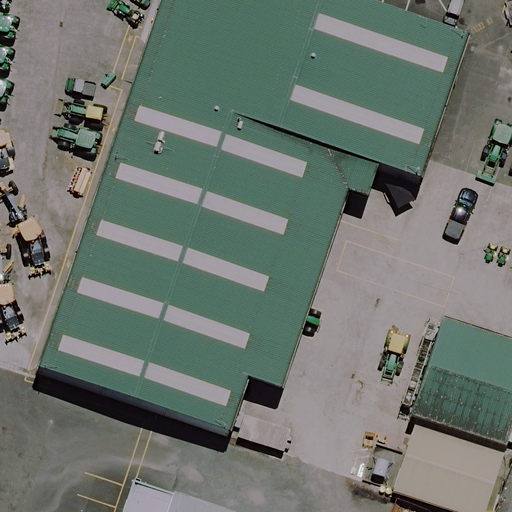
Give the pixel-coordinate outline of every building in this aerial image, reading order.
[(175,0),(51,374),(242,437),(261,381),(295,393),(360,197),(382,204),(393,172),(436,186),(485,41),(360,0),(175,0)] [(511,342),(455,325),(422,429),(511,458),(511,342)] [(494,511),(511,459),(511,458),(422,429),(400,496),(448,511),(494,511)] [(189,511),(192,503),(148,489),(140,511),(189,511)] [(218,511),(192,503),(189,511),(218,511)]
